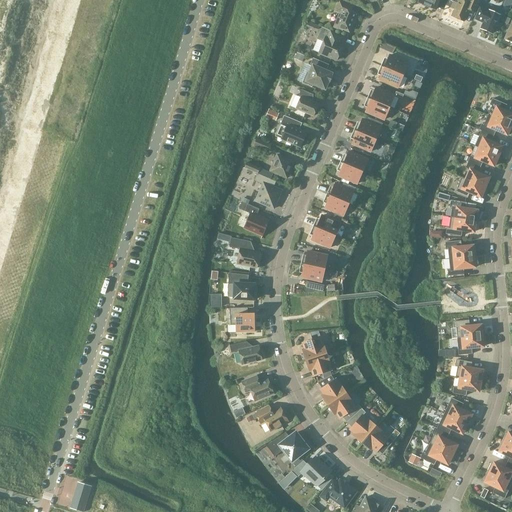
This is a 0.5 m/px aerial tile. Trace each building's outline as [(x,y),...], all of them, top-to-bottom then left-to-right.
[(419,0),(418,2),(418,3),(419,3),(434,9),(434,10),(435,10),(435,9),(438,0),(439,0),(446,3),(447,0),(419,0)] [(453,10),(451,17),(463,22),(468,10),(474,13),(479,0),(467,0),(467,1),(464,0),(457,0),(456,4),(452,2),(450,8),(453,10)] [(337,19),(333,28),(341,31),(342,30),(348,32),(353,20),(354,20),(357,14),(350,11),(352,6),(338,1),(334,11),(340,14),(338,20),(337,19)] [(482,23),(480,29),(492,34),(500,16),(488,10),(487,11),(479,8),(474,19),(482,23)] [(317,39),(312,50),(318,53),(336,61),(343,45),(341,44),(341,42),(343,37),(321,28),(317,39)] [(296,53),(294,58),(301,61),(303,55),(296,53)] [(383,61),(380,66),(402,76),(407,63),(389,56),(386,62),(383,61)] [(312,59),(309,66),(312,67),(309,74),(307,73),(302,83),(311,87),(312,84),(324,89),(327,82),(328,82),(330,76),(330,74),(325,72),(328,65),(312,59)] [(397,88),(402,76),(380,66),(378,72),(381,74),(378,80),(397,88)] [(375,86),(375,87),(375,88),(372,94),(369,93),(367,99),(389,108),(394,95),(401,98),(403,95),(396,92),(395,94),(375,86)] [(295,95),(290,106),(295,109),(312,117),(317,105),(313,103),(312,95),(300,90),(298,96),(295,95)] [(383,120),(389,108),(367,99),(364,104),(368,106),(365,112),(383,120)] [(491,106),(487,115),(511,126),(511,114),(504,111),(506,105),(491,99),(489,105),(491,106)] [(268,110),(265,117),(275,121),(278,115),(268,110)] [(509,135),(511,126),(487,115),(483,125),(481,124),(479,127),(478,129),(478,130),(480,131),(493,136),(495,131),(506,135),(507,134),(509,135)] [(283,116),(280,123),(281,123),(276,136),(281,138),(281,140),(299,148),(305,133),(294,128),(297,122),(283,116)] [(355,125),(353,131),(375,140),(380,127),(382,124),(366,117),(365,121),(362,120),(359,126),(355,125)] [(353,131),(351,136),(354,138),(351,144),(370,152),(375,140),(353,131)] [(474,147),(478,148),(499,157),(503,149),(501,148),(501,146),(490,142),(493,136),(480,131),(474,147)] [(256,139),(253,146),(267,153),(270,145),(256,139)] [(470,156),(467,162),(479,167),(482,162),(493,166),(493,165),(496,166),(499,157),(478,148),(474,158),(470,156)] [(342,157),(340,163),(362,172),(367,160),(348,152),(345,158),(342,157)] [(276,155),(269,172),(286,179),(293,162),(276,155)] [(469,170),(465,180),(486,188),(490,180),(487,179),(488,177),(477,173),(479,167),(467,162),(465,168),(469,170)] [(247,170),(256,174),(259,169),(246,163),(243,169),(247,170)] [(340,170),(338,176),(356,184),(362,172),(340,163),(337,168),(340,170)] [(253,190),(250,198),(255,200),(255,201),(258,203),(273,209),(281,191),(269,186),(271,180),(256,174),(253,181),(258,183),(262,185),(258,192),(253,190)] [(480,196),(482,197),(486,188),(465,180),(461,178),(454,193),(466,199),(469,193),(480,198),(480,196)] [(332,190),(328,189),(326,195),(348,204),(353,192),(334,184),(332,190)] [(438,192),(436,199),(448,202),(450,196),(438,192)] [(334,213),(333,216),(341,220),(348,204),(326,195),(324,200),(327,202),(324,208),(334,213)] [(465,209),(466,203),(450,201),(449,207),(451,208),(450,218),(477,222),(478,213),(476,213),(476,211),(465,209)] [(258,209),(247,205),(244,211),(249,214),(243,229),(262,236),(266,227),(267,225),(266,225),(268,221),(256,216),(258,209)] [(315,221),(312,227),(334,236),(341,220),(333,216),(331,220),(321,216),(318,222),(315,221)] [(476,231),(477,222),(450,218),(448,228),(446,228),(445,234),(460,237),(461,231),(473,232),(473,231),(476,231)] [(329,248),(334,236),(312,227),(310,232),(313,234),(310,240),(329,248)] [(250,242),(230,238),(228,247),(239,250),(236,265),(256,269),(259,253),(248,251),(250,242)] [(447,249),(448,259),(476,257),(475,248),(472,248),(472,246),(460,247),(460,241),(444,243),(445,249),(447,249)] [(302,258),(300,264),(324,269),(327,256),(307,252),(305,259),(302,258)] [(474,266),(477,266),(476,257),(448,259),(449,269),(447,270),(448,276),(463,275),(463,269),(474,268),(474,266)] [(303,271),(301,278),(321,282),(324,269),(300,264),(299,270),(303,271)] [(228,274),(227,297),(233,297),(233,299),(253,300),(254,285),(247,285),(248,276),(248,275),(228,273),(228,274)] [(323,286),(306,282),(304,294),(322,292),(323,286)] [(221,296),(212,296),(212,307),(222,307),(221,296)] [(246,308),(229,309),(229,325),(235,326),(236,332),(253,332),(253,314),(247,314),(246,308)] [(453,329),(450,329),(451,339),(456,339),(478,336),(483,336),(482,327),(480,327),(480,325),(469,326),(468,320),(452,322),(453,329)] [(478,336),(456,339),(458,355),(471,354),(471,348),(482,347),(482,345),(484,345),(483,336),(478,336)] [(303,354),(305,360),(326,354),(322,343),(320,337),(302,343),(305,354),(303,354)] [(245,342),(229,346),(230,353),(238,351),(241,365),(261,360),(258,346),(247,349),(245,342)] [(329,365),(326,354),(305,360),(307,367),(309,366),(312,376),(322,373),(329,371),(331,370),(329,365)] [(455,377),(460,378),(481,382),(483,373),(481,372),(481,370),(470,368),(471,363),(455,360),(454,366),(457,367),(455,377)] [(273,390),(272,387),(270,387),(267,379),(258,382),(256,376),(241,382),(245,393),(250,391),(254,402),(273,394),(272,393),(273,390)] [(331,376),(318,383),(321,389),(333,381),(331,376)] [(480,390),(481,382),(460,378),(458,388),(453,387),(452,394),(465,396),(466,390),(478,392),(478,390),(480,390)] [(326,399),(324,400),(328,405),(345,393),(339,384),(338,384),(335,379),(333,381),(321,389),(319,390),(326,399)] [(341,417),(346,422),(361,409),(357,405),(354,407),(351,403),(352,403),(345,393),(328,405),(331,411),(333,410),(339,419),(341,417)] [(451,398),(443,413),(467,425),(471,417),(470,416),(471,414),(460,409),(463,404),(451,398)] [(271,412),(268,406),(254,414),(260,424),(264,422),(270,432),(287,422),(279,408),(271,412)] [(357,437),(356,438),(361,443),(375,426),(366,419),(362,416),(365,413),(361,409),(346,422),(351,428),(349,430),(357,437)] [(464,433),(467,425),(443,413),(436,429),(448,434),(451,429),(461,434),(462,432),(464,433)] [(383,434),(384,434),(375,426),(361,443),(366,447),(367,445),(376,452),(381,446),(386,450),(393,442),(383,434)] [(433,435),(429,444),(453,456),(457,447),(455,447),(456,445),(445,440),(448,434),(436,429),(434,428),(431,434),(433,435)] [(505,433),(501,441),(511,446),(511,434),(508,432),(507,434),(505,433)] [(289,438),(285,433),(265,446),(274,457),(283,450),(291,461),(307,449),(295,433),(289,438)] [(511,446),(501,441),(497,449),(499,450),(498,452),(509,457),(506,462),(511,465),(511,446)] [(449,464),(453,456),(429,444),(424,453),(422,452),(419,458),(433,465),(436,460),(447,465),(447,463),(449,464)] [(411,454),(408,461),(408,462),(416,466),(420,459),(411,454)] [(323,479),(330,472),(315,458),(308,466),(303,461),(302,462),(296,468),(291,472),(296,477),(297,477),(302,472),(316,486),(317,485),(323,479)] [(299,458),(292,464),(296,468),(302,462),(299,458)] [(511,465),(506,462),(504,468),(493,463),(492,464),(490,463),(486,472),(511,483),(511,481),(511,465)] [(291,472),(281,481),(286,486),(296,477),(291,472)] [(492,493),(504,499),(511,483),(486,472),(482,480),(484,481),(483,483),(494,488),(492,493)] [(323,479),(317,485),(321,489),(327,483),(323,479)] [(320,496),(326,500),(328,498),(334,503),(335,501),(343,507),(354,492),(339,481),(336,486),(331,482),(320,496)] [(82,511),(91,487),(79,483),(71,509),(81,511),(82,511)] [(484,488),(480,497),(484,499),(488,490),(484,488)] [(377,504),(378,502),(372,499),(371,501),(365,497),(359,508),(354,505),(349,511),(379,511),(382,507),(377,504)]
